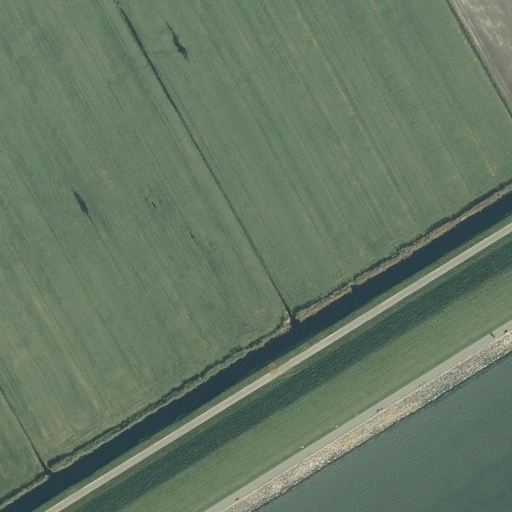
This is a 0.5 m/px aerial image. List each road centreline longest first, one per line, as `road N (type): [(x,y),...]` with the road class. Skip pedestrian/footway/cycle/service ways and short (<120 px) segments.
road 1 (unclassified): [(511,231),(57,511)]
road 2 (unclassified): [(222,511),(511,332)]
